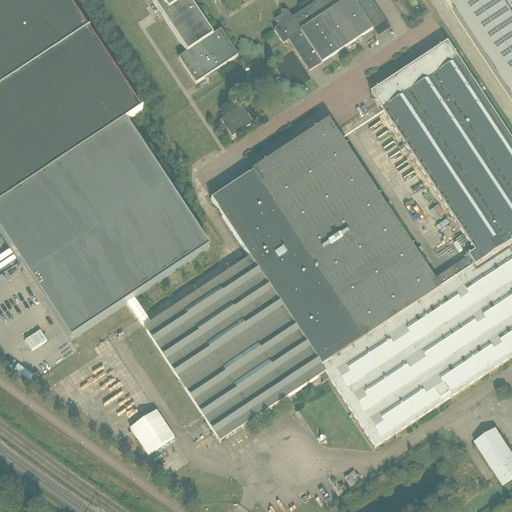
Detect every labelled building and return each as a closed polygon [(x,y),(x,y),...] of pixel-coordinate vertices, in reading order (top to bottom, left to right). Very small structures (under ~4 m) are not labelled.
[(0,0),(0,236),(70,342),(126,305),(134,300),(208,251),(125,124),(142,113),(142,112),(140,113),(87,34),(89,33),(89,32),(87,33),(65,0),(0,0)] [(187,0),(149,0),(185,54),(177,59),(194,86),(237,58),(219,31),(211,36),(187,0)] [(368,0),(321,0),(291,20),(287,14),(286,15),(282,15),(282,18),(275,22),(279,28),(274,32),(282,45),(288,41),(309,72),(321,65),(372,31),(377,38),(389,30),(368,0)] [(511,0),(450,0),(511,92),(511,0)] [(431,283),(326,125),(211,201),(249,260),(151,325),(143,330),(219,444),(324,374),(374,450),(510,360),(511,363),(511,146),(445,46),(370,96),(474,253),(467,258),(467,259),(431,283)] [(241,108),(220,121),(231,139),(252,125),(241,108)] [(134,300),(126,305),(143,330),(151,325),(134,300)] [(148,457),(174,440),(156,413),(130,430),(148,457)] [(502,487),(511,480),(511,456),(495,431),(474,445),(502,487)]
